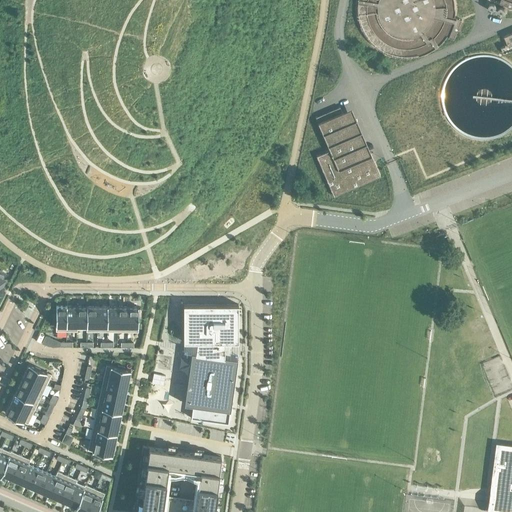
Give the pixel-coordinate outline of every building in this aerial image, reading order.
[(508,44),(501,47),(504,53),(511,49),(511,32),(504,36),(508,44)] [(330,149),(316,155),(334,196),(380,175),(371,152),(361,156),(352,133),(342,112),(318,122),(330,149)] [(238,304),(184,304),(184,342),(192,342),(192,351),(184,403),(193,404),(191,417),(228,423),(237,358),(230,357),(232,342),(238,342),(238,304)] [(53,307),(52,323),(56,324),(56,331),(66,331),(67,305),(56,305),(56,308),(53,307)] [(67,305),(66,331),(77,331),(77,328),(77,306),(67,305)] [(77,306),(77,328),(86,328),(87,328),(87,306),(77,306)] [(86,328),(86,331),(97,331),(97,306),(87,306),(87,328),(86,328)] [(97,306),(97,331),(107,331),(107,306),(97,306)] [(107,306),(107,331),(117,331),(118,306),(107,306)] [(118,306),(117,331),(128,331),(128,306),(118,306)] [(128,306),(128,331),(138,331),(138,317),(140,317),(140,308),(138,308),(138,306),(128,306)] [(46,335),(42,342),(50,345),(52,345),(52,337),(46,335)] [(29,363),(24,373),(46,384),(51,374),(29,363)] [(106,364),(104,375),(128,380),(131,369),(124,368),(124,366),(118,365),(118,367),(106,364)] [(24,373),(19,383),(42,394),(46,384),(24,373)] [(104,375),(101,386),(126,391),(128,380),(104,375)] [(19,383),(14,392),(37,403),(42,394),(19,383)] [(101,386),(99,396),(124,401),(126,391),(101,386)] [(14,392),(10,402),(33,413),(37,403),(14,392)] [(99,396),(97,407),(121,412),(124,401),(99,396)] [(10,402),(5,412),(28,423),(33,413),(10,402)] [(97,407),(95,417),(119,423),(121,412),(97,407)] [(95,417),(92,428),(117,433),(119,423),(95,417)] [(92,428),(90,438),(115,444),(117,433),(92,428)] [(90,438),(88,449),(112,455),(115,444),(90,438)] [(213,511),(221,457),(143,446),(133,511),(213,511)] [(488,502),(487,509),(511,511),(511,447),(496,446),(494,458),(492,472),(490,488),(489,496),(488,502)] [(1,447),(0,449),(0,474),(1,474),(1,473),(10,451),(1,447)] [(10,451),(1,473),(10,477),(20,454),(11,450),(10,451)] [(20,454),(10,477),(20,482),(28,463),(30,459),(20,454)] [(28,463),(20,482),(29,486),(37,467),(28,463)] [(37,467),(29,486),(38,490),(46,471),(37,467)] [(46,471),(38,490),(48,494),(54,479),(56,475),(55,475),(46,471)] [(54,479),(48,494),(57,498),(67,475),(57,471),(55,475),(56,475),(54,479)] [(67,475),(57,498),(66,502),(75,481),(76,481),(77,479),(67,475)] [(75,481),(66,502),(75,506),(76,506),(85,485),(76,481),(75,481)] [(75,506),(75,507),(85,511),(95,488),(85,484),(85,485),(76,506),(75,506)] [(95,488),(85,511),(86,511),(96,511),(105,492),(95,488)]
